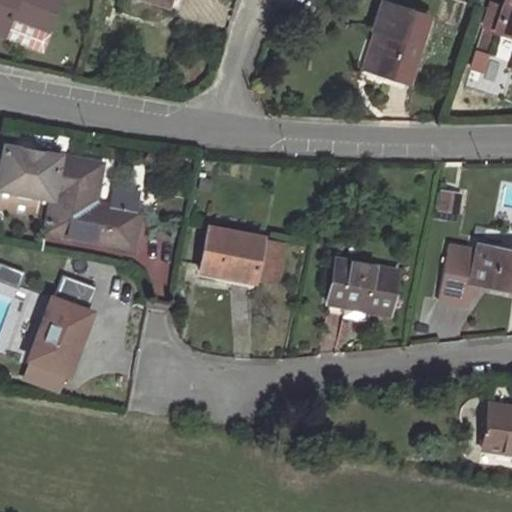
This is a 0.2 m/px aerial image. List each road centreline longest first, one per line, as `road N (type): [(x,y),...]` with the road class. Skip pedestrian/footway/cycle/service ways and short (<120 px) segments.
road 1 (residential): [(161,376),(260,379),(511,355)]
road 2 (residential): [(511,137),(221,126)]
road 3 (residential): [(221,126),(131,120),(0,88)]
road 4 (residential): [(221,126),(259,0)]
